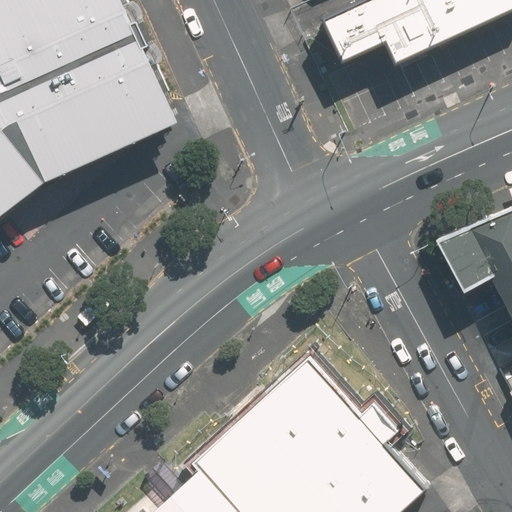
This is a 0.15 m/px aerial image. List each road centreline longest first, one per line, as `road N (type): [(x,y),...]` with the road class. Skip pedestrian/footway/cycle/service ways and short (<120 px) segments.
road 1 (secondary): [(330,210),(191,307),(0,484)]
road 2 (residential): [(511,499),(383,259),(330,210)]
road 3 (residential): [(330,210),(293,170),(215,0)]
road 4 (secondary): [(511,128),(330,210)]
